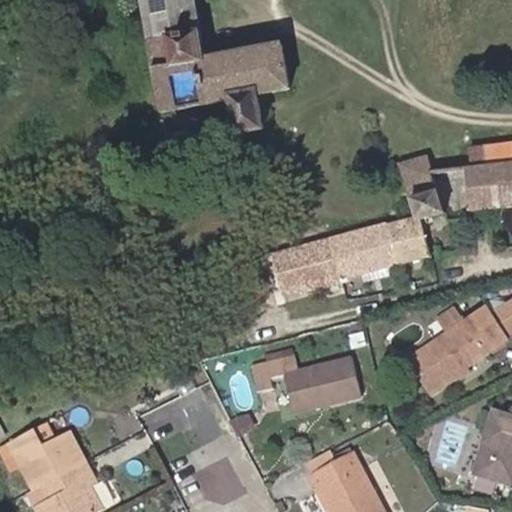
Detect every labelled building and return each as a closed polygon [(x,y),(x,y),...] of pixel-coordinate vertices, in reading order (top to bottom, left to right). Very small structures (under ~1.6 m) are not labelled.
[(142,0),(161,107),(233,97),(238,131),(264,129),(259,93),(292,88),(284,45),(206,56),(192,0),(142,0)] [(511,206),(511,141),(468,147),(470,166),(451,168),(448,152),(400,163),(416,215),(398,220),(272,255),(282,295),(303,289),(307,302),(376,284),(375,279),(373,270),(395,264),(431,256),(425,232),(439,229),(435,217),(446,214),(511,206)] [(373,270),(375,279),(398,274),(395,264),(373,270)] [(487,316),(503,342),(504,342),(511,336),(511,310),(507,302),(487,316)] [(405,363),(429,397),(459,377),(456,373),(461,370),(503,342),(487,316),(483,310),(460,326),(450,312),(433,324),(442,337),(405,363)] [(325,404),(326,411),(360,403),(351,363),(299,377),(295,361),(250,372),(257,398),(272,393),(270,384),(283,381),(285,390),(291,412),(325,404)] [(270,384),(272,393),(285,390),(283,381),(270,384)] [(292,419),(326,411),(325,404),(291,412),(292,419)] [(511,418),(494,412),(473,476),(511,487),(511,418)] [(445,422),(431,461),(452,469),(461,437),(467,438),(469,432),(464,430),(466,428),(445,422)] [(18,470),(30,493),(68,474),(79,469),(83,467),(67,436),(41,449),(34,434),(6,447),(18,470)] [(18,470),(6,447),(0,450),(0,464),(5,476),(18,470)] [(317,490),(327,511),(379,511),(357,468),(351,453),(332,463),(305,476),(313,492),(317,490)] [(79,469),(68,474),(25,496),(33,511),(96,511),(84,491),(81,486),(87,483),(79,469)] [(90,488),(87,483),(81,486),(84,491),(90,488)] [(322,511),(327,511),(317,490),(313,492),(322,511)]
